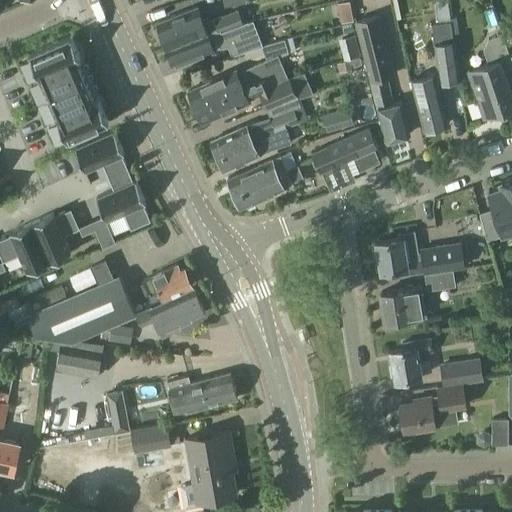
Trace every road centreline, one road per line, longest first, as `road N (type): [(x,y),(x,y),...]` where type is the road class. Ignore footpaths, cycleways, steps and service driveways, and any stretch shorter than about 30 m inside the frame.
road 1 (secondary): [(219,249),(102,0)]
road 2 (residential): [(356,466),(369,429),(332,215)]
road 3 (secondary): [(298,470),(285,396),(219,249)]
road 4 (residential): [(332,215),(511,154)]
road 5 (residential): [(356,466),(511,467)]
